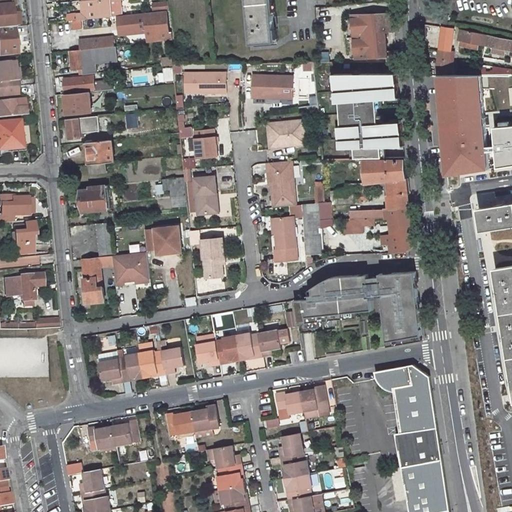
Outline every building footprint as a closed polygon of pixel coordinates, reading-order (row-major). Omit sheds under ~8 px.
[(11,0),(0,0),(0,27),(14,26),(14,24),(13,14),(11,0)] [(117,15),(115,0),(85,0),(82,0),(84,13),(67,15),(67,21),(77,19),(117,15)] [(271,0),(247,0),(252,44),(275,42),(271,0)] [(162,41),(171,40),(170,32),(168,32),(165,10),(133,13),(135,28),(160,26),(162,41)] [(386,51),(385,32),(384,25),(394,25),(393,14),(393,12),(352,14),(355,59),(385,58),(387,58),(386,51)] [(440,15),(439,24),(448,26),(449,16),(440,15)] [(14,26),(0,27),(0,54),(18,53),(15,26),(14,26)] [(452,73),(457,29),(442,26),(435,71),(452,73)] [(511,39),(461,30),(459,40),(511,51),(511,39)] [(99,37),(100,47),(113,46),(112,36),(99,37)] [(80,49),(70,50),(72,69),(82,68),(95,66),(95,62),(116,60),(115,45),(113,46),(100,47),(99,37),(79,39),(80,49)] [(397,50),(386,51),(387,58),(385,58),(386,62),(399,61),(397,50)] [(172,56),(162,58),(162,66),(172,65),(172,56)] [(0,87),(4,87),(17,86),(19,85),(17,69),(15,69),(14,62),(0,63),(0,87)] [(315,62),(303,62),(304,71),(316,70),(315,62)] [(164,68),(165,81),(174,80),(173,68),(164,68)] [(227,72),(185,73),(185,93),(221,93),(221,81),(227,81),(227,72)] [(148,74),(133,75),(133,84),(148,83),(148,74)] [(335,127),(335,149),(344,148),(348,148),(348,159),(382,158),(381,148),(403,147),(401,122),(382,123),(378,124),(378,115),(377,108),(377,99),(381,99),(398,98),(396,74),(333,74),(334,103),(337,103),(338,127),(335,127)] [(482,74),(438,74),(443,151),(445,175),(489,170),(488,129),(482,74)] [(293,76),(253,75),(253,98),(265,98),(265,96),(282,96),(281,98),(293,98),(293,76)] [(68,78),(69,92),(95,89),(94,76),(68,78)] [(89,111),(87,97),(86,92),(66,94),(68,114),(89,111)] [(306,99),(306,113),(317,113),(317,98),(306,99)] [(0,117),(27,115),(25,99),(14,100),(4,102),(0,102),(0,117)] [(133,114),(123,115),(124,128),(134,127),(133,114)] [(80,127),(96,126),(95,116),(68,119),(70,138),(81,137),(80,127)] [(267,123),(270,147),(279,146),(278,144),(306,141),(304,119),(267,123)] [(0,122),(0,155),(8,154),(7,149),(22,147),(19,120),(0,122)] [(511,124),(495,126),(488,129),(489,170),(511,165),(511,124)] [(213,129),(194,131),(197,158),(217,156),(215,137),(214,137),(213,129)] [(108,140),(95,141),(86,142),(89,165),(114,162),(111,139),(108,140)] [(296,201),(292,160),(267,162),(268,172),(271,172),(272,184),(274,203),(296,201)] [(364,161),(366,183),(389,181),(389,195),(408,193),(404,160),(364,161)] [(179,174),(179,166),(161,168),(162,176),(179,174)] [(215,176),(195,178),(198,214),(216,212),(214,193),(217,193),(215,176)] [(486,177),(455,180),(456,186),(487,182),(486,177)] [(108,185),(99,186),(80,188),(83,211),(107,209),(105,196),(110,195),(108,185)] [(173,194),(175,194),(175,199),(174,199),(174,205),(185,203),(184,188),(173,189),(173,194)] [(409,210),(408,193),(389,195),(390,211),(409,210)] [(105,196),(107,209),(83,211),(83,214),(111,211),(110,195),(105,196)] [(0,196),(0,204),(1,204),(1,214),(28,214),(28,198),(12,198),(12,199),(13,204),(8,204),(8,198),(8,196),(0,196)] [(317,203),(303,204),(307,257),(321,256),(320,231),(334,230),(332,202),(325,202),(317,203)] [(511,203),(479,209),(482,231),(511,226),(511,203)] [(413,246),(412,233),(409,210),(390,211),(392,224),(393,236),(384,236),(385,253),(406,251),(413,246)] [(390,211),(354,213),(351,219),(345,219),(345,232),(363,232),(367,226),(392,224),(390,211)] [(294,216),(273,218),(276,249),(274,249),(276,262),(298,259),(294,216)] [(33,253),(31,235),(34,234),(33,222),(13,224),(16,254),(33,253)] [(108,222),(94,224),(98,258),(113,256),(108,222)] [(179,226),(144,230),(146,251),(157,250),(157,255),(167,254),(166,249),(181,248),(179,226)] [(191,241),(199,240),(198,231),(190,231),(191,241)] [(221,257),(224,257),(222,237),(201,239),(205,278),(223,276),(222,264),(221,257)] [(149,279),(147,253),(113,256),(114,264),(116,282),(116,285),(124,284),(124,281),(135,280),(149,279)] [(98,258),(82,259),(87,303),(105,301),(103,286),(101,286),(101,281),(97,281),(96,277),(91,278),(90,275),(94,274),(93,268),(101,267),(109,266),(108,265),(114,264),(113,256),(98,258)] [(511,265),(495,268),(511,372),(511,265)] [(103,280),(101,267),(93,268),(94,274),(90,275),(91,278),(96,277),(97,281),(101,281),(101,286),(103,286),(103,280)] [(387,342),(422,335),(416,272),(380,274),(381,288),(376,288),(375,277),(369,278),(368,275),(340,276),(331,278),(326,280),(313,288),(314,295),(309,296),(310,299),(294,301),(295,312),(297,324),(329,320),(328,315),(373,310),(372,299),(383,298),(387,342)] [(21,295),(22,301),(23,301),(23,306),(33,306),(33,300),(34,300),(32,286),(42,286),(41,274),(19,276),(19,278),(4,280),(5,296),(21,295)] [(195,297),(185,298),(186,306),(196,305),(195,297)] [(295,312),(287,314),(289,327),(298,326),(295,312)] [(59,319),(34,320),(34,322),(23,323),(24,329),(60,327),(59,319)] [(279,330),(258,334),(263,357),(270,356),(269,350),(272,349),(282,348),(281,343),(290,342),(288,330),(279,331),(279,330)] [(249,360),(248,357),(254,356),(255,359),(263,357),(258,334),(251,335),(251,333),(237,335),(241,361),(249,360)] [(197,344),(215,342),(213,335),(196,338),(197,344)] [(222,340),(215,341),(220,365),(227,363),(227,361),(233,359),(234,362),(241,361),(237,335),(222,338),(222,340)] [(174,367),(184,365),(180,347),(166,350),(164,340),(159,341),(161,351),(165,374),(172,373),(170,367),(174,367)] [(197,344),(196,345),(199,362),(208,361),(211,360),(212,366),(220,365),(215,341),(215,342),(197,344)] [(151,377),(150,374),(156,373),(157,375),(165,374),(161,351),(153,352),(153,350),(139,352),(144,378),(151,377)] [(116,382),(123,381),(119,359),(114,359),(113,352),(98,354),(103,379),(112,378),(115,377),(116,382)] [(126,357),(119,359),(123,381),(130,380),(130,377),(136,376),(136,379),(144,378),(139,352),(126,354),(126,357)] [(446,511),(437,466),(427,377),(410,367),(371,374),(372,378),(375,383),(378,386),(381,388),(385,391),(390,392),(396,434),(391,435),(405,511),(446,511)] [(125,394),(131,392),(129,382),(122,383),(125,394)] [(316,391),(301,393),(304,413),(319,411),(320,416),(330,414),(325,387),(315,389),(316,391)] [(286,394),(276,396),(279,412),(288,411),(289,416),(304,413),(301,393),(287,396),(286,394)] [(208,410),(192,414),(196,434),(212,431),(221,429),(217,407),(208,408),(208,410)] [(319,411),(304,413),(306,420),(320,418),(320,416),(319,411)] [(176,414),(167,416),(171,438),(196,434),(192,414),(176,417),(176,414)] [(265,420),(266,428),(279,427),(278,419),(265,420)] [(130,425),(113,428),(117,448),(134,445),(133,439),(140,437),(138,421),(129,423),(130,425)] [(247,424),(241,425),(244,437),(249,436),(247,424)] [(96,429),(88,430),(91,446),(98,445),(99,451),(100,451),(116,448),(117,448),(113,428),(96,432),(96,429)] [(300,430),(282,433),(284,443),(284,445),(279,446),(280,454),(304,450),(300,430)] [(212,431),(196,434),(197,440),(213,437),(212,431)] [(232,442),(213,445),(215,455),(217,465),(240,461),(239,453),(234,454),(233,452),(232,442)] [(205,447),(207,456),(215,455),(213,445),(205,447)] [(102,458),(117,456),(116,448),(100,451),(102,458)] [(145,450),(138,452),(140,462),(148,460),(145,450)] [(285,467),(283,467),(284,475),(309,470),(307,456),(305,456),(304,450),(280,454),(281,461),(284,460),(285,467)] [(218,472),(216,473),(219,487),(244,482),(243,476),(240,476),(239,469),(242,468),(240,461),(217,465),(218,472)] [(102,466),(83,469),(85,479),(85,482),(80,482),(81,491),(105,486),(102,466)] [(0,487),(8,486),(6,476),(8,476),(7,467),(0,468),(0,487)] [(311,492),(310,484),(312,484),(309,470),(284,475),(285,482),(288,482),(289,488),(287,489),(288,496),(311,492)] [(221,498),(221,500),(223,500),(224,508),(248,503),(246,495),(244,496),(243,490),(245,489),(244,482),(219,487),(221,498)] [(8,486),(0,487),(0,504),(1,505),(13,502),(12,495),(10,496),(8,486)] [(86,504),(84,504),(85,511),(111,506),(109,493),(106,493),(105,486),(81,491),(83,497),(85,497),(86,504)] [(219,487),(212,488),(214,499),(221,498),(219,487)] [(314,511),(311,492),(288,496),(289,503),(294,502),(295,505),(295,511),(314,511)] [(137,493),(137,502),(145,502),(144,493),(137,493)] [(165,508),(174,511),(177,500),(169,497),(165,508)] [(248,503),(224,508),(225,511),(244,511),(249,511),(248,503)]
